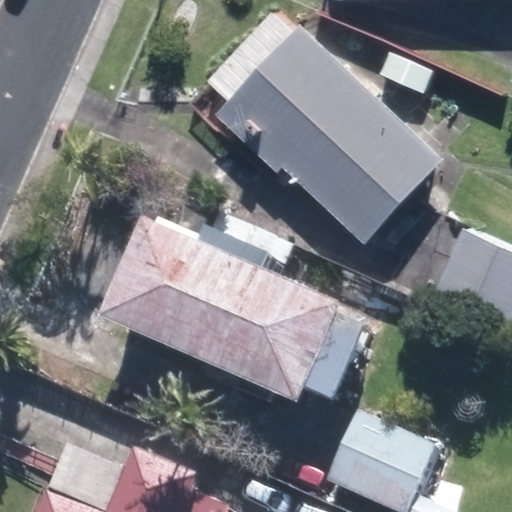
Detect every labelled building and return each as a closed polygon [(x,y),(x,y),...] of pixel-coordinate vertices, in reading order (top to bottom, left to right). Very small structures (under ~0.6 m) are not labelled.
[(442,155),(300,20),(211,113),(273,172),(281,164),(361,240),(442,155)] [(147,213),(102,315),(302,401),(309,386),(334,398),(367,321),(340,309),(345,298),(147,213)] [(511,244),(467,225),(437,291),(511,323),(511,244)] [(423,511),(453,446),(373,411),(341,482),(409,511),(423,511)] [(117,511),(68,491),(58,511),(205,511),(220,479),(155,451),(128,511),(117,511)] [(462,511),(431,498),(424,511),(462,511)]
